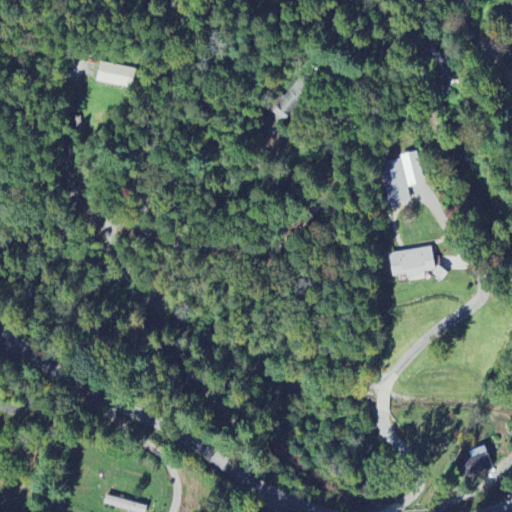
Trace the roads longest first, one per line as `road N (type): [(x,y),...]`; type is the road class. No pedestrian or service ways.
road 1 (residential): [(251,484),(234,420),(164,342),(101,248),(109,228),(126,223),(161,251),(259,261),(278,254),(309,218),(329,177),(352,154),(340,87),(305,60),(285,0)]
road 2 (residential): [(498,511),(281,500),(0,335)]
road 3 (residential): [(445,81),(426,111),(426,130),(469,207),(511,260)]
road 4 (residential): [(25,350),(28,398),(52,445),(45,511)]
road 5 (residential): [(111,406),(113,424),(174,469),(174,511)]
